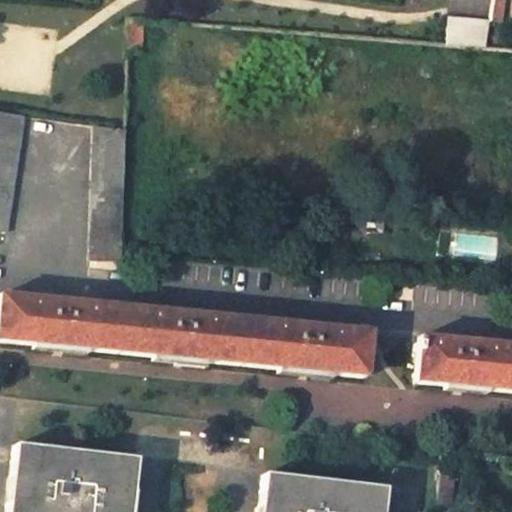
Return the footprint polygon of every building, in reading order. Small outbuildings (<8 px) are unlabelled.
[(491,22),(448,18),(444,46),(487,49),(491,22)] [(0,243),(1,244),(21,115),(0,111),(0,243)] [(92,127),(87,263),(116,265),(117,254),(122,132),(92,127)] [(0,299),(0,344),(360,379),(363,335),(0,299)] [(511,348),(415,340),(411,384),(511,393),(511,348)] [(10,448),(2,511),(125,511),(132,463),(10,448)] [(458,511),(461,478),(435,475),(431,511),(458,511)] [(262,477),(257,511),(380,511),(382,491),(262,477)]
